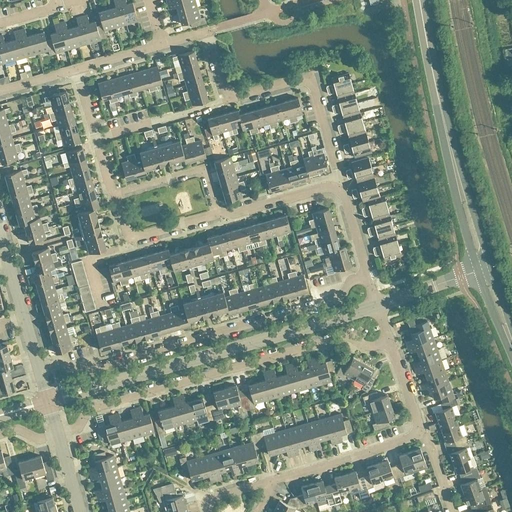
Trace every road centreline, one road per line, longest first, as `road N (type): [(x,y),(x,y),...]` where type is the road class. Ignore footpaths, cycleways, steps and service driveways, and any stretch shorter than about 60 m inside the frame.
road 1 (residential): [(57,433),(87,410),(339,337),(361,344),(388,338)]
road 2 (residential): [(39,371),(84,369),(314,303),(366,273)]
road 3 (tertiary): [(47,401),(377,304)]
road 4 (tertiary): [(484,267),(419,0)]
road 5 (residential): [(75,68),(208,30),(230,102)]
road 6 (residential): [(338,182),(311,81),(230,102)]
road 7 (residential): [(273,481),(410,438),(421,427)]
road 8 (residential): [(113,194),(205,166),(219,212)]
road 9 (residential): [(219,212),(129,238),(113,194)]
road 10 (residential): [(95,139),(230,102)]
road 11 (residential): [(219,212),(338,182)]
